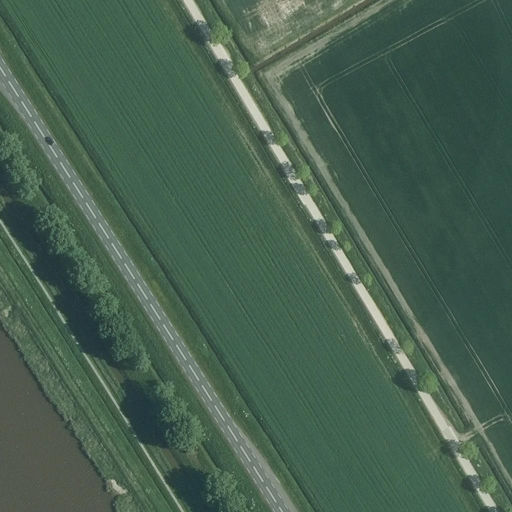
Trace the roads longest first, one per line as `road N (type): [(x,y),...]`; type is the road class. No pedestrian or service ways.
road 1 (unclassified): [(493,511),(186,0)]
road 2 (primary): [(281,511),(0,68)]
